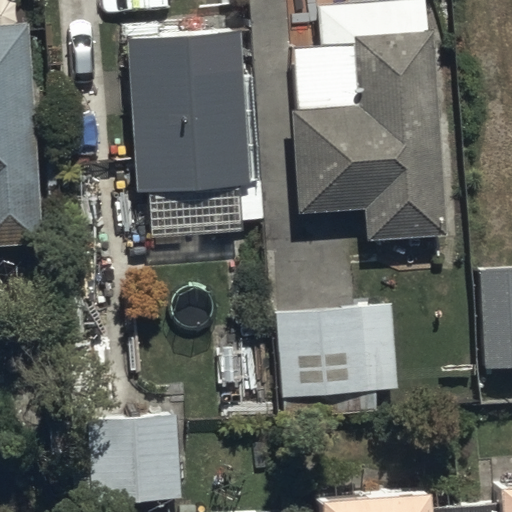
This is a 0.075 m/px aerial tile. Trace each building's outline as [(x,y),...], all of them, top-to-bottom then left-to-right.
[(432,20),(423,20),(422,0),(311,0),(312,15),(290,16),(292,176),(293,200),(361,198),(362,227),(439,225),(432,20)] [(0,232),(38,229),(22,12),(0,13),(0,232)] [(235,21),(125,26),(133,177),(243,171),(235,21)] [(511,256),(479,257),(482,357),(511,356),(511,256)] [(388,294),(271,300),(275,385),(392,379),(388,294)] [(176,487),(174,403),(87,404),(89,489),(176,487)] [(313,474),(314,511),(511,511),(511,460),(495,461),(496,490),(427,493),(426,469),(313,474)]
